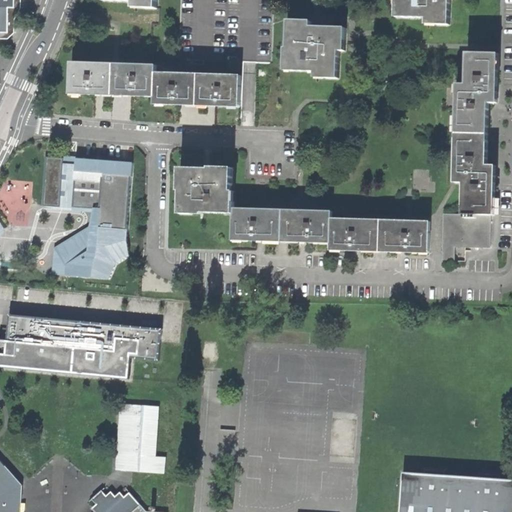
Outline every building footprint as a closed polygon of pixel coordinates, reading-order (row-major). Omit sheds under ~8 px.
[(0,0),(0,32),(8,33),(8,8),(15,8),(14,0),(0,0)] [(14,0),(15,8),(8,8),(8,33),(0,32),(0,38),(8,39),(15,33),(15,20),(21,7),(21,1),(21,0),(14,0)] [(145,9),(157,9),(157,0),(103,0),(104,1),(134,1),(134,7),(145,8),(145,9)] [(426,25),(450,26),(450,0),(399,0),(397,0),(396,19),(426,20),(426,25)] [(346,41),(346,29),(322,28),(311,28),(312,22),(289,21),(288,49),(287,49),(286,71),(316,72),(316,77),(327,78),(339,79),(340,51),(345,52),(345,41),(346,41)] [(457,116),(457,134),(488,135),(488,119),(489,105),(494,105),(494,94),(498,94),(498,89),(498,55),(467,54),(467,85),(458,85),(458,96),(459,96),(459,116),(457,116)] [(139,97),(157,98),(158,73),(158,65),(73,61),(71,94),(89,95),(139,97)] [(241,107),(242,76),(158,73),(157,98),(157,105),(176,105),(224,107),(241,107)] [(464,183),(463,215),(492,216),(495,216),(496,198),(495,198),(495,180),(495,177),(493,177),(493,166),(488,166),(488,149),(488,135),(457,134),(456,151),(458,151),(457,172),(455,172),(455,183),(464,183)] [(130,256),(127,242),(129,225),(128,225),(133,163),(47,157),(43,206),(61,207),(61,206),(73,207),(73,208),(95,210),(94,227),(90,226),(55,248),(52,274),(110,279),(116,264),(130,256)] [(204,213),(234,214),(234,208),(234,192),(233,192),(234,169),(210,168),(210,170),(203,170),(181,169),(180,191),(182,191),(181,215),(192,216),(192,214),(204,215),(204,213)] [(66,210),(91,212),(90,226),(94,227),(95,210),(73,208),(73,207),(61,206),(61,207),(43,206),(55,209),(61,210),(66,210)] [(264,241),(282,242),(283,210),(234,208),(234,214),(233,240),(244,241),(245,239),(253,240),(264,240),(264,241)] [(321,243),(331,243),(331,219),(332,211),(283,210),(282,242),(299,242),(299,241),(310,241),(321,242),(321,243)] [(463,215),(444,215),(443,261),(455,262),(455,247),(491,248),(492,216),(463,215)] [(364,252),(381,252),(382,220),(331,219),(331,243),(331,250),(344,250),(356,250),(364,250),(364,252)] [(419,253),(430,253),(431,221),(382,220),(381,252),(398,252),(408,252),(419,252),(419,253)] [(163,329),(10,315),(8,336),(8,340),(0,339),(0,367),(130,380),(132,358),(160,361),(163,329)] [(158,407),(121,404),(117,469),(164,472),(165,457),(155,457),(158,407)] [(0,511),(155,511),(156,509),(155,508),(155,507),(154,506),(152,507),(151,508),(151,511),(147,511),(130,492),(124,497),(120,492),(116,496),(111,492),(107,496),(102,491),(92,499),(97,504),(92,508),(95,511),(20,511),(23,486),(0,460),(0,511)] [(511,511),(511,485),(500,485),(500,475),(479,474),(479,483),(444,481),(445,471),(424,470),(423,479),(404,478),(402,511),(511,511)]
